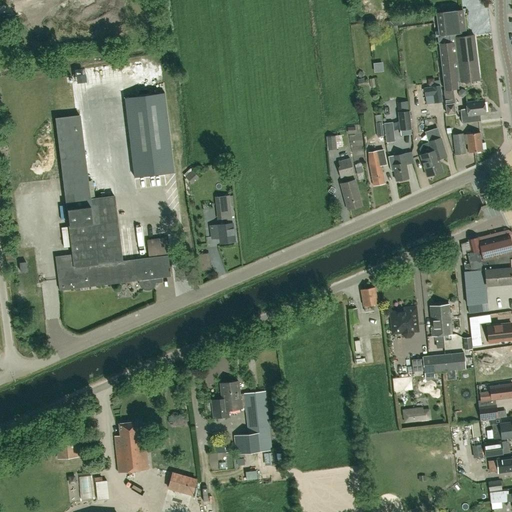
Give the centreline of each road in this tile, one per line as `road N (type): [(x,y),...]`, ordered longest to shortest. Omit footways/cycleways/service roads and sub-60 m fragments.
road 1 (unclassified): [(0,430),(511,212)]
road 2 (unclassified): [(511,159),(12,375)]
